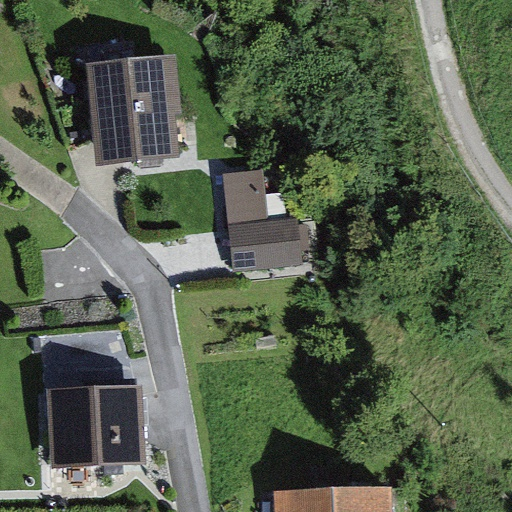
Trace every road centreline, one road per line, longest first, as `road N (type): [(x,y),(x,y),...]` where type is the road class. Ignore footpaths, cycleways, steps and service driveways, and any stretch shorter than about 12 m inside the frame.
road 1 (residential): [(151,269),(193,511)]
road 2 (track): [(511,195),(487,177),(425,0)]
